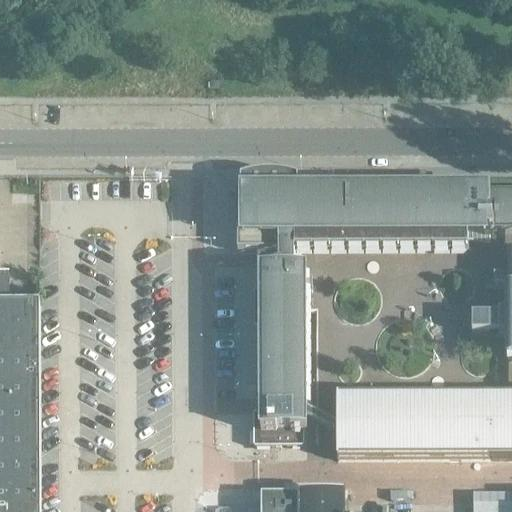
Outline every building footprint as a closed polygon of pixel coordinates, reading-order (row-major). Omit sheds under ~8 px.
[(294,267),(295,254),(468,254),(468,244),(485,244),(490,244),(490,239),(490,231),(494,231),(511,230),(511,198),(488,199),(488,195),(346,195),(346,194),(346,193),(346,192),(345,192),(345,191),(334,191),(332,191),(331,192),(331,193),(331,197),(331,199),(329,199),(329,201),(319,201),(319,198),(318,197),(312,197),(307,197),(307,198),(306,198),(306,201),(298,201),(298,183),(297,181),(283,178),(269,177),(256,178),(242,181),(241,183),(241,199),(241,229),(238,229),(238,255),(279,255),(279,264),(279,275),(261,275),(260,275),(260,276),(260,293),(260,406),(260,416),(255,416),(254,416),(254,417),(253,417),(254,446),(254,448),(254,449),(254,450),(255,450),(256,450),(302,450),(303,450),(304,449),(304,436),(306,436),(307,436),(307,435),(307,418),(307,407),(307,294),(313,294),(313,278),(307,278),(306,276),(306,275),(295,275),(294,267)] [(511,257),(508,258),(507,265),(511,265),(511,279),(494,279),(494,280),(485,280),(485,290),(494,290),(494,291),(511,291),(511,295),(509,295),(509,320),(502,320),(472,320),(472,321),(460,321),(460,336),(472,336),(473,338),(502,338),(509,339),(509,359),(511,359),(511,257)] [(8,274),(0,274),(0,307),(1,307),(9,307),(8,274)] [(0,511),(40,511),(40,307),(9,307),(1,307),(0,307),(0,511)] [(339,465),(511,463),(511,403),(339,404),(339,423),(339,433),(339,465)] [(339,423),(307,407),(307,418),(339,433),(339,423)] [(344,511),(344,500),(283,501),(283,491),(255,491),(255,501),(263,501),(263,511),(344,511)] [(511,511),(511,494),(476,494),(475,511),(511,511)]
